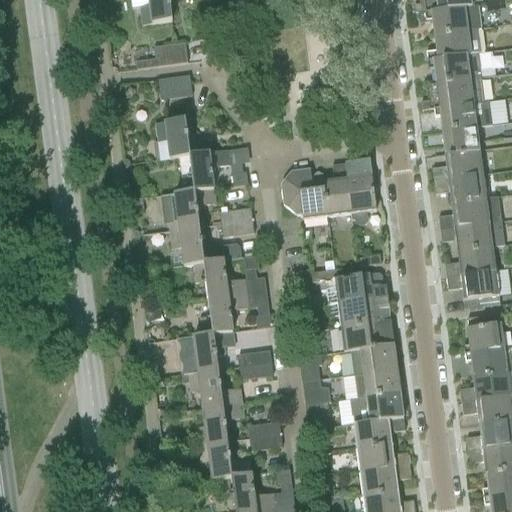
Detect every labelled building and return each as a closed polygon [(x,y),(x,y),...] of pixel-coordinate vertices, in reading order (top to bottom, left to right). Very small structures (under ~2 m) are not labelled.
[(148,0),(149,9),(139,10),(141,29),(172,25),(170,11),(170,6),(174,1),(183,0),(148,0)] [(415,17),(418,16),(425,15),(470,9),(469,0),(418,0),(420,8),(414,9),(415,17)] [(425,15),(418,16),(419,25),(432,23),(434,39),(480,32),(477,9),(471,10),(470,9),(425,15)] [(436,55),(425,56),(426,64),(478,57),(483,57),(480,32),(434,39),(436,55)] [(287,73),(288,103),(314,102),(313,84),(327,83),(326,45),(305,46),(306,72),(287,73)] [(154,61),(134,64),(135,73),(186,66),(186,60),(184,46),(153,50),(154,61)] [(478,57),(426,64),(427,65),(428,72),(433,72),(436,88),(482,82),(495,80),(492,56),(485,56),(483,57),(478,57)] [(158,82),(160,103),(192,99),(189,78),(158,82)] [(422,115),(433,113),(489,106),(488,104),(485,104),(482,82),(436,88),(425,90),(428,106),(420,107),(422,115)] [(440,121),(442,134),(476,129),(491,127),(489,106),(433,113),(434,121),(440,121)] [(155,164),(188,159),(208,156),(207,143),(193,145),(188,141),(187,136),(186,136),(185,123),(155,127),(157,144),(152,145),(155,164)] [(445,156),(445,158),(479,153),(479,152),(476,129),(442,134),(445,156)] [(445,171),(431,172),(433,186),(483,179),(479,153),(445,158),(443,158),(443,160),(444,160),(445,171)] [(181,178),(183,195),(213,191),(211,179),(212,178),(212,174),(215,170),(229,168),(228,154),(208,156),(188,159),(191,177),(181,178)] [(345,166),(353,223),(355,223),(355,224),(356,225),(356,226),(357,227),(359,228),(360,229),(361,229),(363,229),(364,228),(365,228),(365,227),(366,226),(367,225),(367,223),(367,222),(367,220),(366,219),(364,217),(367,214),(376,213),(371,177),(369,164),(358,166),(358,165),(345,166)] [(352,223),(353,223),(345,166),(332,168),(334,182),(324,183),(323,176),(322,176),(328,220),(351,217),(352,223)] [(291,174),(281,187),(284,207),(296,219),(302,218),(302,223),(304,223),(307,226),(322,224),(325,220),(328,220),(322,176),(311,178),(310,171),(291,174)] [(247,188),(246,175),(231,177),(233,189),(247,188)] [(449,195),(450,208),(486,204),(483,179),(433,186),(435,197),(449,195)] [(168,224),(169,234),(199,230),(197,217),(198,217),(197,212),(201,208),(215,206),(213,191),(183,195),(160,198),(163,225),(168,224)] [(438,222),(439,234),(501,226),(498,202),(486,204),(450,208),(452,220),(438,222)] [(219,216),(220,228),(252,223),(250,211),(219,216)] [(252,223),(220,228),(222,241),(254,236),(252,223)] [(455,244),(457,256),(492,251),(504,250),(501,226),(439,234),(441,246),(455,244)] [(199,230),(169,234),(171,252),(182,251),(184,269),(193,267),(223,264),(242,261),(240,252),(235,248),(221,250),(207,252),(202,248),(202,244),(200,244),(199,230)] [(444,268),(445,282),(495,275),(492,251),(457,256),(458,266),(444,268)] [(243,261),(244,274),(259,272),(257,259),(243,261)] [(360,261),(361,270),(380,268),(379,259),(360,261)] [(205,284),(208,302),(247,297),(245,282),(231,284),(226,282),(226,277),(225,277),(223,264),(193,267),(195,285),(205,284)] [(336,272),(337,282),(354,279),(353,270),(336,272)] [(302,287),(325,283),(337,282),(336,272),(313,275),(313,273),(291,276),(293,288),(302,287)] [(508,274),(495,275),(498,300),(511,298),(508,274)] [(495,275),(445,282),(447,294),(461,292),(463,305),(498,300),(495,275)] [(337,282),(325,283),(328,308),(388,300),(386,287),(379,288),(378,276),(370,277),(354,279),(337,282)] [(304,306),(302,287),(293,288),(295,308),(304,306)] [(200,322),(203,339),(232,335),(230,322),(232,322),(231,317),(234,313),(248,311),(247,297),(208,302),(210,320),(200,322)] [(388,300),(328,308),(330,321),(339,320),(340,331),(377,326),(391,324),(388,300)] [(498,300),(463,305),(464,312),(499,307),(498,300)] [(296,317),(299,336),(308,335),(306,315),(296,317)] [(463,350),(464,357),(504,352),(501,327),(507,327),(505,317),(466,322),(468,331),(467,332),(469,349),(463,350)] [(271,330),(269,318),(255,320),(257,332),(271,330)] [(377,326),(340,331),(343,355),(351,354),(394,348),(392,335),(391,329),(391,324),(377,326)] [(203,339),(178,342),(183,378),(188,377),(218,373),(216,360),(224,359),(223,351),(234,349),(232,335),(203,339)] [(308,335),(299,336),(302,356),(311,355),(308,335)] [(351,355),(354,378),(397,372),(394,348),(343,355),(344,356),(351,355)] [(472,379),(472,380),(508,375),(511,374),(511,368),(510,351),(504,352),(464,357),(465,366),(471,365),(473,379),(472,379)] [(238,359),(240,370),(271,366),(269,354),(238,359)] [(302,361),(304,370),(304,371),(322,368),(320,358),(302,361)] [(271,366),(240,370),(241,383),(273,378),(271,366)] [(354,378),(357,402),(400,396),(397,372),(354,378)] [(200,393),(202,412),(241,406),(240,393),(225,394),(221,391),(221,386),(219,386),(218,373),(188,377),(190,395),(200,393)] [(473,390),(459,392),(461,406),(511,399),(508,375),(472,380),(473,390)] [(327,391),(301,390),(304,409),(305,409),(323,406),(329,406),(327,391)] [(352,418),(353,427),(404,420),(400,396),(357,402),(348,403),(350,418),(352,418)] [(511,399),(461,406),(463,418),(477,416),(477,418),(478,428),(511,423),(511,399)] [(195,431),(197,448),(227,444),(225,431),(226,431),(226,427),(229,423),(243,421),(241,406),(202,412),(205,430),(195,431)] [(323,406),(305,409),(306,419),(324,417),(323,406)] [(353,427),(356,451),(392,446),(391,436),(405,434),(404,420),(353,427)] [(480,439),(466,441),(468,454),(511,447),(511,423),(478,428),(480,439)] [(247,430),(249,442),(280,437),(278,426),(247,430)] [(312,432),(315,452),(324,451),(322,431),(312,432)] [(280,437),(249,442),(250,455),(281,451),(280,437)] [(211,483),(221,482),(250,478),(248,463),(234,465),(230,462),(230,458),(229,458),(227,444),(197,448),(199,466),(209,464),(211,483)] [(392,446),(356,451),(359,475),(409,469),(407,456),(394,458),(392,446)] [(511,447),(468,454),(469,467),(483,465),(484,467),(485,476),(511,472),(511,447)] [(316,461),(318,481),(328,479),(326,460),(316,461)] [(359,475),(363,499),(399,494),(397,483),(411,482),(409,469),(359,475)] [(488,492),(482,493),(483,500),(511,496),(511,472),(485,476),(485,479),(486,478),(488,492)] [(289,473),(284,473),(275,474),(277,487),(291,485),(289,473)] [(233,498),(234,511),(266,511),(274,511),(273,497),(258,499),(254,495),(253,491),(252,491),(250,478),(221,482),(223,499),(233,498)] [(328,479),(318,481),(321,501),(330,499),(328,479)] [(399,494),(363,499),(364,511),(414,511),(414,504),(400,505),(399,494)] [(511,511),(511,496),(483,500),(484,508),(490,508),(490,510),(490,511),(511,511)] [(331,504),(321,505),(322,511),(334,511),(333,503),(331,504)]
